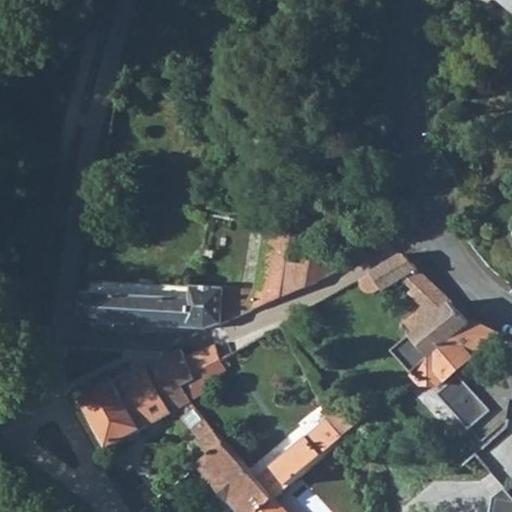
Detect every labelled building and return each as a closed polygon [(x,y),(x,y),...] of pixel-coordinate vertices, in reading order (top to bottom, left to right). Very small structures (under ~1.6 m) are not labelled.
[(511,0),(502,0),(511,8),(511,0)] [(193,296),(89,293),(85,323),(105,324),(118,324),(135,325),(207,327),(228,321),(284,296),(289,260),(294,225),(266,221),(257,286),(197,284),(195,284),(193,296)] [(403,254),(365,277),(370,284),(378,279),(386,290),(405,280),(421,269),(409,254),(403,254)] [(289,260),(284,296),(302,289),(305,262),(289,260)] [(305,262),(302,289),(319,281),(321,265),(305,262)] [(421,269),(405,280),(433,308),(447,295),(421,269)] [(433,308),(413,328),(419,335),(432,324),(442,313),(453,301),(447,295),(433,308)] [(419,335),(419,337),(438,356),(457,340),(475,323),(453,301),(442,313),(432,324),(419,335)] [(438,356),(421,373),(431,385),(443,385),(447,390),(442,394),(475,429),(495,410),(460,372),(475,357),(475,355),(492,340),(498,334),(476,322),(475,323),(457,340),(438,356)] [(293,347),(291,341),(281,347),(284,352),(293,347)] [(217,345),(189,357),(197,378),(202,377),(226,367),(223,358),(217,345)] [(185,349),(150,367),(172,412),(179,409),(213,453),(206,461),(224,481),(224,483),(234,496),(236,496),(250,511),(263,511),(278,500),(261,479),(228,442),(226,442),(190,399),(184,386),(197,378),(189,357),(185,349)] [(108,377),(83,390),(113,446),(172,412),(150,367),(137,373),(113,385),(108,377)] [(343,405),(330,417),(340,429),(348,436),(356,429),(343,405)] [(330,417),(275,465),(293,484),(348,436),(340,429),(330,417)] [(493,511),(511,511),(511,492),(507,488),(496,498),(493,511)] [(263,511),(288,511),(278,500),(263,511)]
